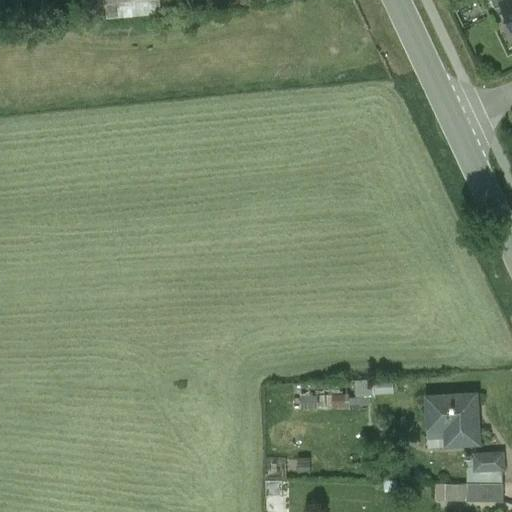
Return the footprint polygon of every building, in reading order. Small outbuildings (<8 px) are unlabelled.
[(511,0),(505,0),(503,1),(503,2),(511,21),(511,0)] [(357,382),(357,391),(374,391),(374,382),(357,382)] [(476,391),(428,394),(430,433),(447,432),(447,442),(479,440),(476,391)] [(502,450),(475,452),(476,463),(476,466),(503,465),(502,450)] [(476,463),(468,464),(467,481),(503,481),(503,465),(476,466),(476,463)] [(503,481),(467,481),(467,498),(503,498),(503,481)]
